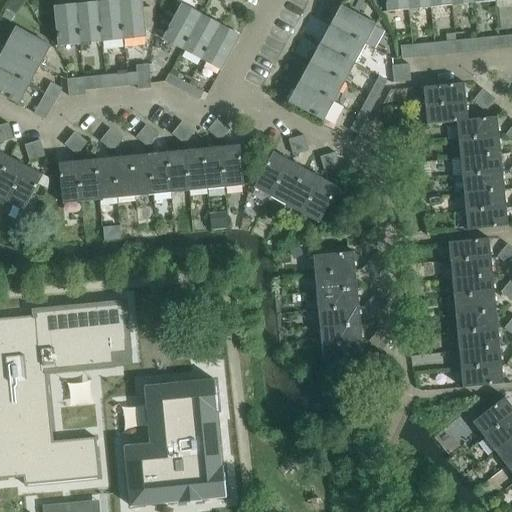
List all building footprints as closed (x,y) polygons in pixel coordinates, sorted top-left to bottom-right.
[(129,0),(119,1),(123,40),(145,38),(145,32),(142,8),(141,0),(129,0)] [(409,10),(407,0),(385,0),(386,12),(409,10)] [(430,7),(429,0),(407,0),(409,10),(430,7)] [(98,3),(101,42),(123,40),(119,1),(98,3)] [(101,42),(98,3),(76,5),(80,44),(101,42)] [(182,50),(201,14),(181,4),(177,12),(162,39),(182,50)] [(80,44),(76,5),(54,7),(58,47),(80,44)] [(330,26),(365,45),(376,25),(341,6),(330,26)] [(150,7),(142,8),(145,32),(153,31),(150,7)] [(157,33),(156,36),(162,39),(177,12),(168,7),(157,29),(158,30),(156,33),(157,33)] [(201,14),(182,50),(202,60),(221,25),(201,14)] [(221,25),(202,60),(222,71),(241,36),(221,25)] [(330,26),(320,45),(355,64),(365,45),(330,26)] [(5,48),(40,66),(50,47),(16,28),(5,48)] [(477,39),(478,52),(490,51),(488,38),(477,39)] [(478,52),(477,39),(465,40),(466,53),(478,52)] [(435,56),(447,55),(446,42),(433,43),(435,56)] [(412,45),(413,58),(425,57),(424,44),(412,45)] [(320,45),(309,64),(344,83),(355,64),(320,45)] [(413,58),(412,45),(400,46),(401,59),(413,58)] [(40,66),(5,48),(0,57),(0,69),(29,85),(40,66)] [(299,83),(334,102),(344,83),(309,64),(299,83)] [(391,66),(393,83),(410,81),(409,64),(391,66)] [(126,74),(127,86),(138,85),(138,89),(150,88),(148,65),(136,66),(136,73),(126,74)] [(29,85),(0,69),(0,95),(19,105),(29,85)] [(127,86),(126,74),(117,75),(118,87),(127,86)] [(169,74),(164,82),(180,90),(184,82),(169,74)] [(370,92),(379,96),(387,81),(379,76),(370,92)] [(93,77),(83,78),(85,91),(94,90),(93,77)] [(83,78),(66,80),(68,97),(85,95),(85,91),(83,78)] [(45,94),(56,100),(62,89),(51,83),(45,94)] [(334,102),(299,83),(288,102),(323,122),(334,102)] [(188,84),(183,92),(199,101),(203,93),(188,84)] [(424,107),(465,103),(463,84),(423,88),(424,107)] [(472,101),(495,99),(482,89),(472,101)] [(56,100),(45,94),(39,104),(50,110),(56,100)] [(360,110),(368,115),(376,100),(368,96),(360,110)] [(495,99),(472,101),(484,112),(495,99)] [(465,103),(424,107),(426,126),(456,123),(456,122),(467,121),(465,103)] [(349,129),(358,134),(366,119),(358,115),(349,129)] [(220,141),(218,118),(207,131),(220,141)] [(218,118),(220,141),(230,129),(218,118)] [(457,140),(499,136),(498,118),(467,121),(456,122),(456,123),(457,140)] [(184,145),(182,122),(171,134),(184,145)] [(182,122),(184,145),(194,132),(182,122)] [(8,123),(0,138),(0,142),(13,139),(8,123)] [(0,138),(8,123),(0,125),(0,138)] [(148,148),(146,125),(135,138),(148,148)] [(146,125),(148,148),(159,136),(146,125)] [(112,152),(110,129),(100,141),(112,152)] [(110,129),(112,152),(123,139),(110,129)] [(77,155),(74,132),(64,145),(77,155)] [(74,132),(77,155),(87,143),(74,132)] [(293,156),(304,135),(288,140),(293,156)] [(304,135),(293,156),(308,151),(304,135)] [(459,158),(501,154),(499,136),(457,140),(459,158)] [(29,161),(40,141),(24,145),(29,161)] [(40,141),(29,161),(44,156),(40,141)] [(221,148),(225,189),(244,187),(240,146),(221,148)] [(207,190),(225,189),(221,148),(203,149),(207,190)] [(189,192),(207,190),(203,149),(185,151),(189,192)] [(171,194),(189,192),(185,151),(167,153),(171,194)] [(270,198),(290,161),(273,152),(253,189),(270,198)] [(324,173),(335,152),(320,157),(324,173)] [(335,152),(324,173),(340,168),(335,152)] [(0,176),(10,158),(0,153),(0,176)] [(153,196),(171,194),(167,153),(149,155),(153,196)] [(461,176),(503,172),(501,154),(459,158),(461,176)] [(135,198),(153,196),(149,155),(131,157),(135,198)] [(117,199),(135,198),(131,157),(113,158),(117,199)] [(0,176),(0,200),(6,203),(26,167),(10,158),(0,176)] [(99,201),(117,199),(113,158),(95,160),(99,201)] [(81,203),(99,201),(95,160),(77,162),(81,203)] [(270,198),(286,207),(306,170),(290,161),(270,198)] [(81,203),(77,162),(58,164),(62,205),(81,203)] [(26,167),(6,203),(23,212),(43,176),(26,167)] [(286,207),(302,215),(322,178),(306,170),(286,207)] [(462,194),(505,190),(503,172),(461,176),(462,194)] [(322,178),(302,215),(319,224),(338,187),(322,178)] [(464,212),(506,208),(505,190),(462,194),(464,212)] [(464,212),(466,231),(508,227),(506,208),(464,212)] [(450,262),(491,258),(489,239),(448,243),(450,262)] [(497,257),(511,255),(511,248),(507,244),(497,257)] [(314,275),(356,271),(354,252),(312,256),(314,275)] [(511,263),(511,255),(497,257),(509,267),(511,263)] [(372,257),(361,270),(384,268),(378,263),(372,257)] [(452,280),(493,276),(491,258),(450,262),(452,280)] [(361,270),(373,280),(374,281),(384,268),(361,270)] [(314,275),(316,293),(358,289),(356,271),(314,275)] [(453,298),(495,294),(493,276),(452,280),(453,298)] [(500,293),(511,291),(511,281),(511,280),(500,293)] [(316,293),(318,311),(360,307),(358,289),(316,293)] [(511,291),(500,293),(511,302),(511,291)] [(375,293),(365,306),(388,304),(375,293)] [(455,316),(497,312),(495,294),(453,298),(455,316)] [(32,316),(0,319),(0,479),(23,477),(24,486),(27,485),(96,479),(100,478),(96,438),(53,442),(46,375),(46,373),(113,366),(112,355),(129,354),(124,302),(33,311),(34,316),(32,316)] [(378,317),(385,307),(388,304),(365,306),(378,317)] [(318,311),(320,329),(362,325),(360,307),(318,311)] [(457,334),(498,330),(497,312),(455,316),(457,334)] [(320,329),(322,347),(363,343),(362,325),(320,329)] [(368,341),(391,339),(379,329),(368,341)] [(459,352),(500,347),(498,330),(457,334),(459,352)] [(391,339),(368,341),(381,352),(391,339)] [(363,343),(322,347),(324,366),(365,361),(363,343)] [(461,370),(502,365),(500,347),(459,352),(461,370)] [(502,365),(461,370),(463,388),(504,384),(502,365)] [(150,444),(124,447),(130,507),(179,502),(179,504),(202,502),(201,502),(201,500),(226,498),(226,497),(223,466),(221,467),(216,412),(217,412),(218,412),(215,380),(214,380),(145,387),(150,444)] [(483,438),(511,415),(511,406),(505,397),(472,423),(483,438)] [(511,415),(483,438),(495,452),(511,438),(511,415)] [(511,438),(495,452),(506,466),(511,461),(511,438)]
